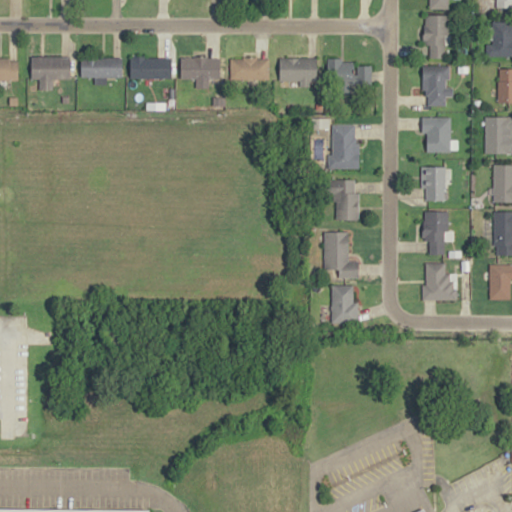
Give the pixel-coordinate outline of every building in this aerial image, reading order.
[(429,0),(429,8),(448,8),(448,0),(429,0)] [(511,0),(489,0),(489,1),(496,1),(496,8),(511,8),(511,0)] [(449,14),(448,45),(444,45),(444,58),(429,58),(429,44),(424,44),(424,14),(449,14)] [(511,20),(511,56),(485,56),(485,43),(492,43),(492,20),(511,20)] [(0,56),(0,80),(18,80),(18,61),(10,61),(10,56),(0,56)] [(31,56),(30,78),(70,78),(70,56),(31,56)] [(81,57),(80,77),(94,77),(94,84),(106,84),(107,77),(121,77),(121,58),(81,57)] [(130,57),(130,78),(171,78),(171,58),(130,57)] [(180,57),(180,79),(221,79),(222,58),(180,57)] [(268,57),(231,58),(232,79),(269,78),(268,57)] [(279,57),(316,57),(316,80),(310,80),(310,87),(300,87),(300,80),(279,80),(279,57)] [(326,57),(326,88),(372,87),(372,64),(341,64),(341,57),(326,57)] [(449,64),(422,64),(422,90),(425,90),(425,96),(428,96),(427,104),(445,105),(445,95),(453,95),(453,88),(445,88),(445,78),(449,78),(449,64)] [(511,68),(498,68),(498,102),(511,102),(511,68)] [(511,116),(485,116),(485,153),(511,153),(511,116)] [(450,117),(450,151),(427,151),(427,132),(421,132),(421,117),(450,117)] [(354,124),(354,144),(359,144),(358,169),(327,168),(327,154),(332,154),(332,124),(354,124)] [(511,164),(494,164),(493,201),(511,201),(511,164)] [(444,166),(420,166),(420,188),(426,188),(426,200),(444,200),(444,166)] [(358,220),(335,219),(336,202),(328,202),(329,179),(354,179),(354,193),(358,193),(358,220)] [(511,210),(492,211),(493,243),(495,243),(495,255),(511,254),(511,210)] [(423,211),(423,241),(428,241),(428,253),(443,254),(444,229),(447,229),(448,211),(423,211)] [(324,232),(323,268),(338,268),(338,277),(359,277),(359,261),(348,261),(348,232),(324,232)] [(425,264),(425,284),(420,284),(420,300),(456,300),(456,289),(452,289),(452,281),(449,281),(449,273),(444,273),(444,263),(425,264)] [(511,264),(489,264),(490,298),(509,298),(509,279),(511,278),(511,264)] [(330,284),(352,285),(352,303),(357,303),(357,322),(330,322),(330,284)]
